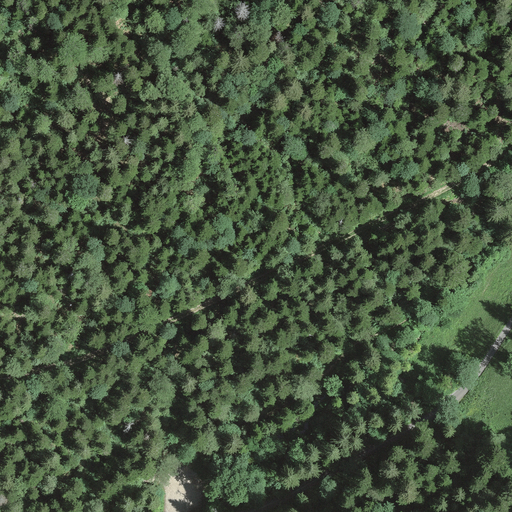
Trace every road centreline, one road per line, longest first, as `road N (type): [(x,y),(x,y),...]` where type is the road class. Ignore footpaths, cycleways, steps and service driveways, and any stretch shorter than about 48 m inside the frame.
road 1 (track): [(511,153),(426,203),(196,311),(83,359),(0,377)]
road 2 (track): [(191,457),(312,390),(511,227)]
road 3 (unclassified): [(511,324),(471,383),(428,420),(256,511)]
road 4 (track): [(84,511),(191,457)]
